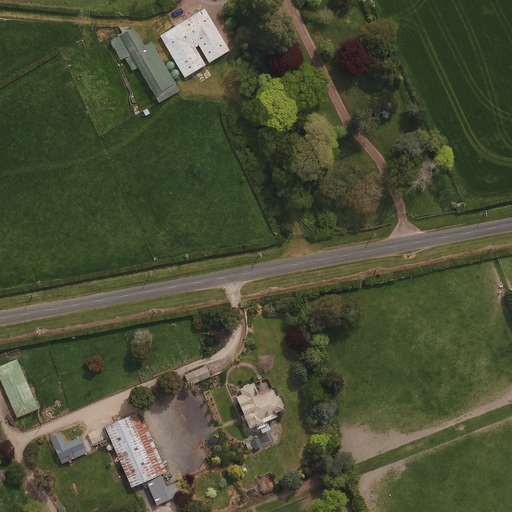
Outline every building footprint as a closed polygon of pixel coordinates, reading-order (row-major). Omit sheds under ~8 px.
[(230,52),(205,10),(160,36),(185,79),(206,66),(195,48),(199,46),(210,64),(230,52)] [(144,48),(133,29),(111,42),(121,60),(125,58),(133,71),(138,68),(159,104),(179,92),(152,44),(144,48)] [(173,60),(166,64),(174,80),(181,76),(173,60)] [(0,367),(0,378),(2,383),(0,384),(0,386),(2,391),(5,390),(17,419),(38,410),(17,360),(0,367)] [(260,398),(254,385),(241,391),(243,397),(237,399),(251,431),(260,427),(263,435),(270,431),(267,424),(276,420),(275,416),(285,412),(276,391),(260,398)] [(166,473),(140,413),(105,428),(132,490),(147,483),(157,506),(183,494),(178,482),(166,488),(160,475),(166,473)] [(66,444),(61,435),(51,440),(62,465),(88,453),(80,438),(66,444)] [(261,448),(257,437),(251,439),(255,450),(261,448)]
